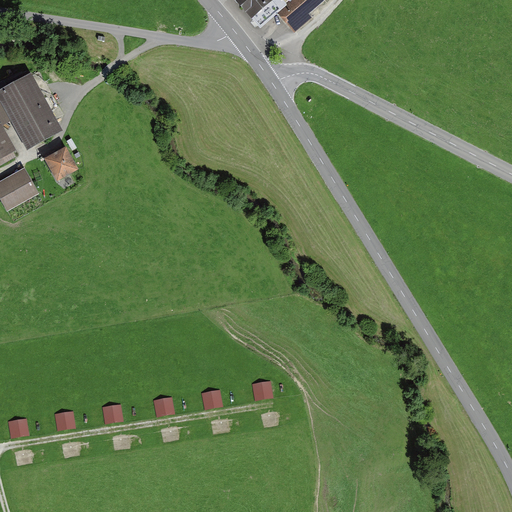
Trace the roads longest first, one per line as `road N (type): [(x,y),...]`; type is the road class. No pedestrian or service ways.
road 1 (tertiary): [(273,84),(511,478)]
road 2 (track): [(0,447),(271,405)]
road 3 (tertiary): [(511,174),(320,76),(293,74),(273,84)]
road 4 (unclassified): [(234,31),(189,42),(0,11)]
road 5 (track): [(0,172),(59,137),(74,102),(159,37)]
